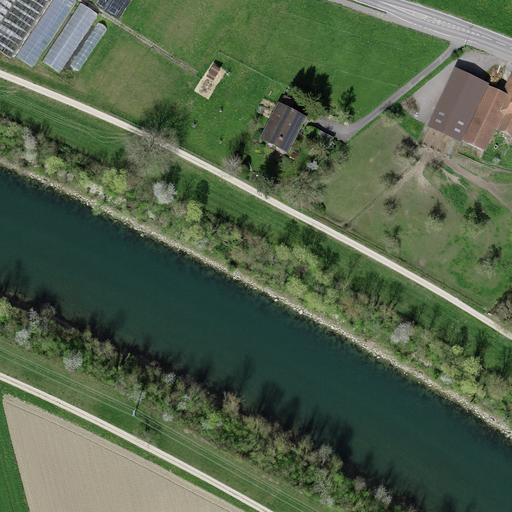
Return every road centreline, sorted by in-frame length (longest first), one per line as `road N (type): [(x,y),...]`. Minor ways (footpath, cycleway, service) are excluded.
road 1 (track): [(0,70),(182,149),(511,334)]
road 2 (track): [(262,511),(0,382)]
road 3 (tertiary): [(511,48),(367,0)]
